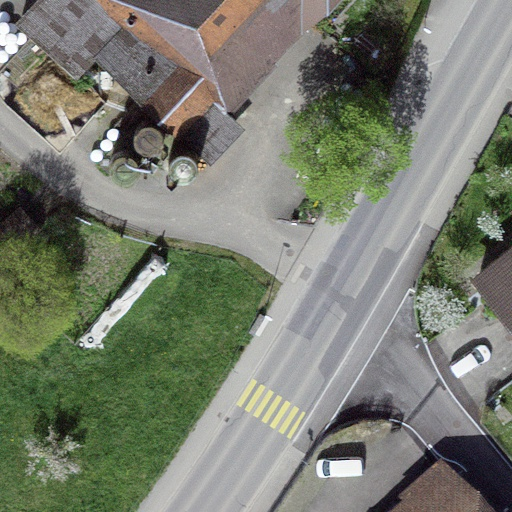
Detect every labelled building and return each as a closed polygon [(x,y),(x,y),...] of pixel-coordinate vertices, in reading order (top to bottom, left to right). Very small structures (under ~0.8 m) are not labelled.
[(113,0),(34,0),(14,21),(77,78),(96,59),(179,137),(216,95),(113,0)] [(329,0),(113,0),(216,95),(229,107),(329,0)] [(0,239),(13,255),(46,227),(27,204),(0,227),(0,239)] [(511,238),(468,274),(511,328),(511,238)] [(475,511),(441,471),(392,511),(475,511)]
